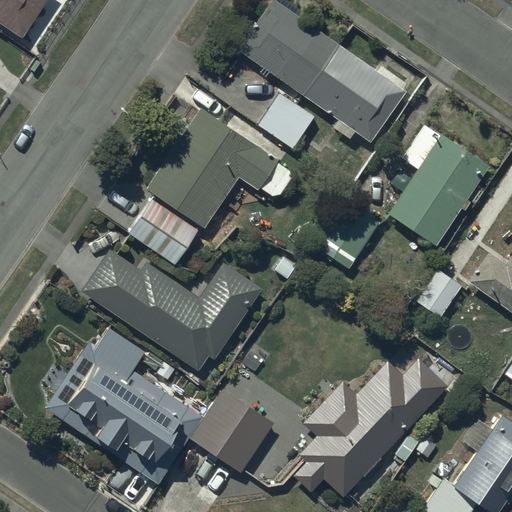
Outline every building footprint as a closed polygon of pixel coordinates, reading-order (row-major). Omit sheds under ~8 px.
[(0,0),(0,22),(20,37),(45,0),(0,0)] [(405,92),(300,17),(303,13),(285,0),(276,0),(276,1),(275,0),(271,0),(237,48),(336,119),(332,125),(349,138),(354,131),(369,142),(405,92)] [(313,115),(279,92),(257,124),(290,148),(313,115)] [(277,158),(200,108),(144,188),(151,194),(126,231),(173,263),(200,224),(202,225),(236,176),(255,188),(256,186),(269,194),(279,195),(289,178),(288,170),(274,162),(277,158)] [(435,245),(487,165),(423,122),(401,157),(416,167),(386,213),(435,245)] [(347,266),(377,221),(345,200),(316,245),(347,266)] [(109,249),(80,291),(197,370),(207,354),(214,358),(261,289),(222,262),(198,298),(145,262),(140,270),(109,249)] [(511,311),(511,254),(505,264),(489,252),(468,280),(511,311)] [(438,317),(460,285),(439,271),(418,303),(438,317)] [(157,480),(200,412),(87,340),(43,408),(157,480)] [(342,495),(445,385),(417,359),(401,376),(385,360),(353,395),(339,382),(302,422),(316,435),(298,454),(306,462),(293,476),(309,492),(323,477),(342,495)] [(511,380),(511,360),(503,375),(511,380)] [(221,387),(188,436),(240,471),(272,421),(221,387)] [(490,511),(495,511),(511,488),(511,422),(501,415),(492,429),(478,419),(462,441),(476,451),(452,485),(442,478),(418,511),(469,511),(476,502),(490,511)]
